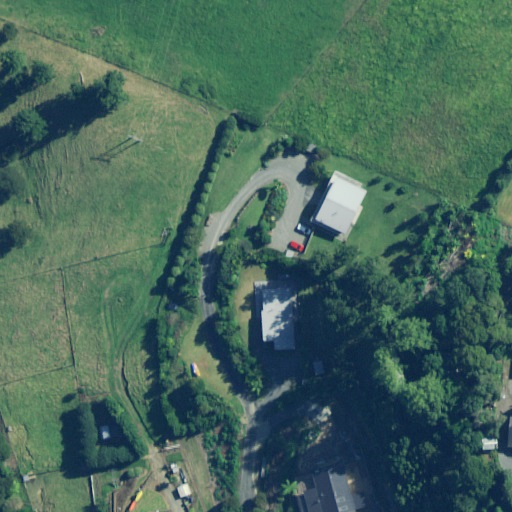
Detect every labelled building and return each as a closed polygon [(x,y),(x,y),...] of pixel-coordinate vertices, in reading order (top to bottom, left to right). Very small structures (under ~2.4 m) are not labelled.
[(313,218),(344,234),(366,191),(360,188),(362,184),(337,171),(313,218)] [(275,349),(294,349),(291,280),(256,282),(257,315),(261,315),(262,341),(274,340),(275,349)] [(314,375),(323,373),(320,360),(311,363),(314,375)] [(110,438),(108,425),(99,427),(101,440),(110,438)] [(500,449),(499,436),(485,437),(486,450),(500,449)] [(341,465),(299,477),(308,511),(352,511),(356,511),(355,508),(365,505),(361,492),(350,496),(341,465)] [(180,497),(190,493),(186,483),(176,487),(180,497)]
